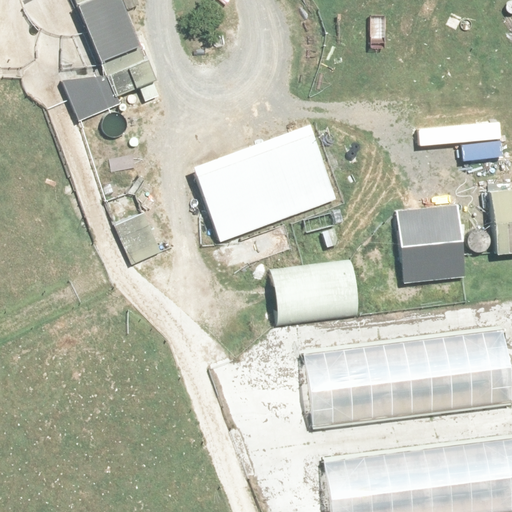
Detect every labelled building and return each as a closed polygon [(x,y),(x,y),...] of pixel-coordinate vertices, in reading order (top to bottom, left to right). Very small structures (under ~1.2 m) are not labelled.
[(95,0),(67,0),(46,9),(75,79),(120,60),(95,0)] [(288,136),(165,179),(192,257),(315,215),(288,136)] [(511,193),(462,199),(469,269),(511,264),(511,193)] [(434,218),(368,225),(376,295),(442,288),(434,218)] [(129,222),(85,242),(101,279),(146,259),(129,222)] [(329,272),(242,282),(250,337),(337,324),(329,272)] [(479,342),(277,368),(286,444),(488,419),(479,342)] [(503,511),(497,451),(297,472),(301,511),(503,511)]
